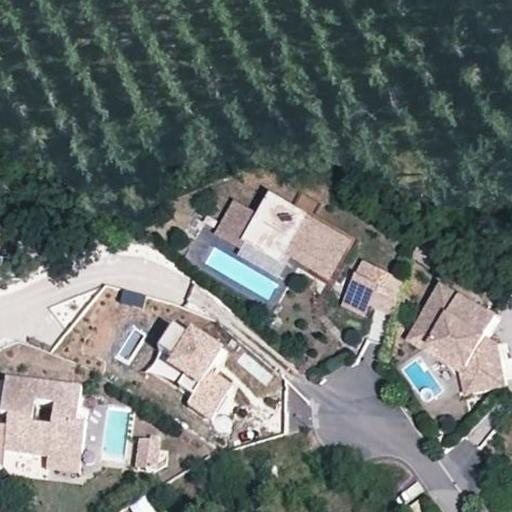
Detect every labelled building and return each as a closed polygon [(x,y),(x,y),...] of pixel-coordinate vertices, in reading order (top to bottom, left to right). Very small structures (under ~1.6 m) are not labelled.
[(328,273),(348,241),(278,196),(265,217),(240,201),(223,228),(244,242),(249,235),(282,256),(287,247),(328,273)] [(388,285),(362,271),(343,307),(370,320),(388,285)] [(492,339),(503,320),(445,288),(419,334),(440,346),(438,349),(475,370),(481,390),(511,381),(511,377),(505,355),(495,349),(492,339)] [(191,339),(174,328),(159,352),(190,372),(179,387),(194,397),(188,405),(212,421),(233,389),(210,374),(223,354),(194,335),(191,339)] [(440,346),(419,334),(414,345),(470,376),(474,392),(481,390),(475,370),(438,349),(440,346)] [(495,349),(505,355),(503,345),(492,339),(495,349)] [(75,413),(83,414),(86,393),(10,381),(4,418),(11,420),(10,429),(6,455),(41,460),(42,451),(51,453),(49,466),(73,469),(75,457),(84,458),(88,431),(73,428),(75,413)] [(0,427),(0,463),(4,465),(6,455),(10,429),(0,427)] [(156,474),(161,445),(143,443),(139,471),(156,474)]
